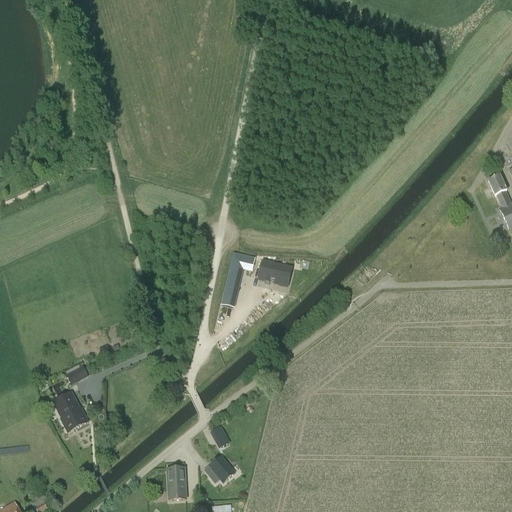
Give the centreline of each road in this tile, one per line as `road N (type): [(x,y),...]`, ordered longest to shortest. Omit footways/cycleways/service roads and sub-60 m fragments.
road 1 (unclassified): [(268,0),(225,230),(185,385),(205,420)]
road 2 (track): [(511,28),(316,236),(225,230)]
road 3 (unclassified): [(205,420),(385,282)]
road 4 (unclassified): [(97,511),(205,420)]
